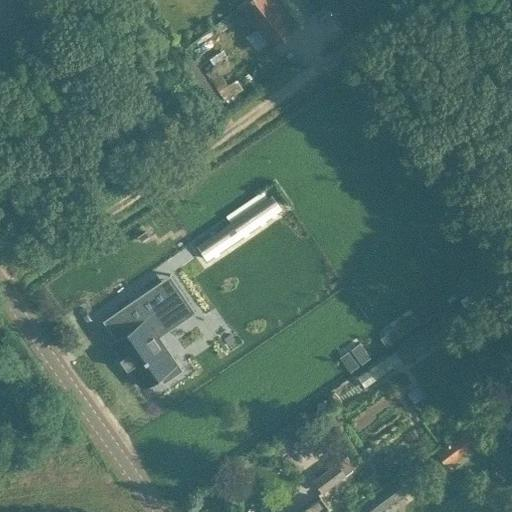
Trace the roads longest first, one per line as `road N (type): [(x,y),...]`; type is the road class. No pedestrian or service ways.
road 1 (track): [(418,0),(3,287)]
road 2 (tertiary): [(162,511),(0,283)]
